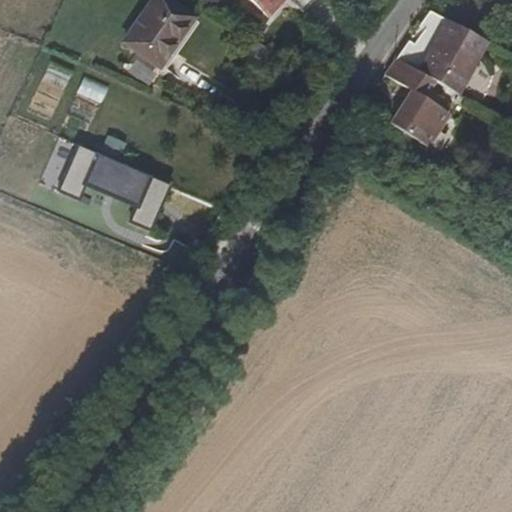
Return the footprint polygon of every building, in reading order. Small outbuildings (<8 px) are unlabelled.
[(268,48),(300,11),(287,0),(246,0),(233,16),(268,48)] [(507,0),(482,0),(499,10),(507,0)] [(167,103),(197,55),(158,31),(127,79),(167,103)] [(425,37),(410,56),(390,86),(434,113),(449,123),(482,74),(425,37)] [(402,118),(381,148),(422,177),(445,144),(424,127),(428,121),(434,113),(390,86),(378,103),(402,118)] [(446,144),(451,137),(428,121),(424,127),(446,144)] [(76,144),(57,190),(79,199),(84,186),(140,209),(153,176),(76,144)]
